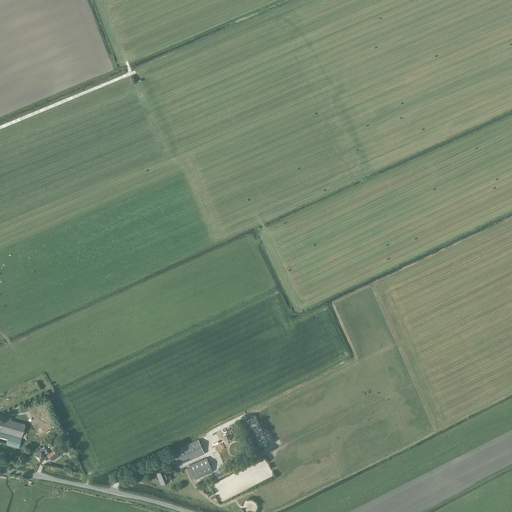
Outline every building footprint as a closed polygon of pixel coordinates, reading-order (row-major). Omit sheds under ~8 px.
[(27,411),(25,412),(28,419),(27,419),(39,419),(43,417),(42,415),(46,415),(44,410),(42,406),(39,407),(40,409),(38,410),(34,410),(31,410),(31,411),(27,411)] [(0,437),(7,440),(6,445),(19,448),(20,443),(21,438),(24,430),(25,424),(11,420),(12,418),(8,417),(7,419),(3,418),(1,424),(0,427),(0,437)] [(37,437),(43,434),(39,424),(32,427),(37,437)] [(198,439),(172,450),(179,465),(205,454),(198,439)] [(69,443),(64,448),(67,452),(72,447),(69,443)] [(46,456),(47,455),(49,453),(45,447),(40,450),(34,454),(39,461),(46,456)] [(206,457),(189,465),(195,479),(213,472),(206,457)] [(170,480),(169,480),(172,479),(170,475),(168,476),(165,469),(156,473),(161,484),(170,480)]
